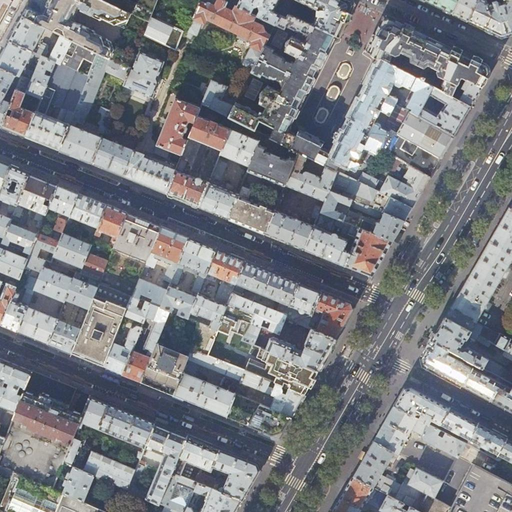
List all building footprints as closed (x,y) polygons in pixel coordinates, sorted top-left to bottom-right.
[(124,29),(131,14),(102,0),(48,0),(43,10),(39,11),(28,6),(25,11),(23,16),(45,27),(61,35),(73,40),(99,53),(110,58),(114,50),(117,44),(95,33),(93,30),(81,24),(81,26),(75,23),(76,22),(75,20),(73,19),(78,10),(79,11),(81,10),(82,10),(87,12),(87,14),(99,19),(102,18),(124,29)] [(102,0),(131,14),(149,23),(152,17),(158,0),(102,0)] [(225,0),(224,0),(217,0),(215,5),(207,1),(205,4),(200,1),(186,36),(189,39),(189,40),(192,41),(194,35),(197,36),(201,28),(203,29),(207,20),(239,34),(238,38),(247,42),(248,38),(253,41),(251,45),(252,45),(245,59),(247,59),(244,65),(253,69),(271,34),(266,32),(264,26),(254,21),(257,15),(254,14),(237,6),(232,3),(228,2),(225,0)] [(240,0),(237,6),(254,14),(261,0),(240,0)] [(261,0),(254,14),(257,15),(276,24),(281,14),(288,17),(290,13),(293,15),(294,12),(299,2),(299,0),(261,0)] [(299,0),(299,2),(315,9),(316,15),(312,24),(335,35),(339,38),(356,4),(354,0),(299,0)] [(424,0),(439,7),(452,13),(458,0),(424,0)] [(468,21),(478,0),(458,0),(452,13),(455,14),(468,21)] [(478,0),(468,21),(490,31),(502,37),(511,33),(511,0),(501,0),(500,1),(498,0),(494,0),(489,2),(487,0),(478,0)] [(308,18),(294,12),(293,15),(306,21),(308,18)] [(290,125),(293,119),(309,88),(327,52),(335,35),(312,24),(306,21),(293,15),(290,13),(288,17),(281,14),(276,24),(271,34),(253,69),(235,105),(229,117),(234,120),(243,124),(256,130),(260,121),(275,128),(270,137),(299,152),(308,156),(323,164),(329,151),(325,149),(321,147),(324,142),(299,130),(297,135),(293,133),(289,131),(290,128),(290,127),(290,126),(290,125)] [(378,57),(388,62),(393,53),(396,55),(399,54),(400,52),(407,55),(400,68),(434,86),(459,100),(465,90),(462,88),(467,80),(482,87),(490,75),(486,64),(485,62),(432,37),(387,15),(383,17),(366,51),(378,57)] [(45,27),(23,16),(21,20),(9,41),(32,51),(33,51),(45,27)] [(183,31),(152,17),(149,23),(144,35),(176,50),(183,31)] [(62,64),(73,40),(61,35),(50,59),(56,62),(62,64)] [(32,51),(9,41),(4,50),(0,57),(0,67),(21,76),(29,79),(31,73),(23,70),(31,55),(32,51)] [(41,44),(36,53),(46,57),(49,52),(47,50),(49,47),(47,47),(48,45),(43,43),(42,44),(41,44)] [(114,50),(110,58),(120,63),(124,55),(114,50)] [(36,53),(33,51),(32,51),(31,55),(34,56),(40,58),(31,80),(46,86),(50,76),(45,74),(47,69),(52,71),(56,62),(50,59),(46,57),(36,53)] [(131,66),(130,68),(125,81),(123,85),(153,98),(159,83),(157,79),(164,62),(140,52),(136,61),(133,67),(131,66)] [(120,63),(110,58),(99,53),(89,76),(69,124),(74,126),(76,122),(83,124),(88,110),(90,111),(106,71),(125,81),(130,68),(120,63)] [(124,55),(120,63),(130,68),(131,66),(133,67),(136,61),(124,55)] [(400,68),(388,62),(378,57),(378,58),(369,77),(354,106),(349,115),(334,145),(333,148),(332,148),(331,149),(330,149),(329,150),(329,151),(323,164),(326,165),(338,171),(358,181),(366,168),(379,147),(393,155),(430,177),(438,163),(441,158),(385,126),(396,104),(399,99),(393,96),(395,91),(391,89),(394,81),(395,83),(411,101),(406,109),(418,115),(434,86),(400,68)] [(52,71),(50,76),(46,86),(41,99),(26,137),(37,141),(59,150),(69,124),(89,76),(62,64),(56,62),(52,71)] [(21,76),(0,67),(0,126),(1,127),(12,100),(9,99),(8,102),(2,100),(14,77),(17,78),(11,94),(14,95),(21,76)] [(21,76),(14,95),(12,100),(1,127),(14,132),(26,137),(41,99),(38,98),(35,105),(34,105),(32,108),(33,110),(32,112),(20,107),(26,93),(31,80),(29,79),(21,76)] [(31,80),(26,93),(38,98),(41,99),(46,86),(31,80)] [(202,103),(203,104),(220,112),(229,117),(235,105),(223,100),(228,87),(212,80),(202,103)] [(481,90),(482,87),(467,80),(462,88),(465,90),(459,100),(471,107),(481,90)] [(418,115),(435,126),(438,121),(443,124),(440,128),(454,136),(461,125),(471,107),(459,100),(434,86),(418,115)] [(182,155),(189,137),(198,115),(201,108),(176,98),(154,152),(167,158),(170,150),(182,155)] [(220,112),(203,104),(201,108),(218,116),(220,112)] [(406,109),(396,104),(385,126),(441,158),(454,136),(440,128),(435,126),(418,115),(406,109)] [(98,132),(104,134),(106,127),(112,113),(101,108),(98,114),(102,116),(98,125),(101,126),(98,132)] [(231,129),(198,115),(189,137),(212,146),(222,150),(231,129)] [(240,132),(243,124),(234,120),(231,129),(222,150),(220,155),(249,167),(259,144),(260,140),(240,132)] [(74,126),(69,124),(59,150),(75,157),(92,163),(102,138),(74,126)] [(106,127),(104,134),(102,138),(92,163),(110,171),(130,179),(140,153),(104,138),(108,128),(106,127)] [(268,148),(259,144),(249,167),(248,170),(285,185),(296,159),(290,157),(286,159),(267,151),(268,148)] [(220,155),(222,150),(212,146),(207,160),(205,159),(197,177),(199,177),(200,177),(201,178),(202,179),(203,180),(203,181),(208,183),(209,182),(218,160),(220,155)] [(301,173),(308,156),(299,152),(296,159),(285,185),(326,201),(330,191),(338,171),(326,165),(322,177),(309,172),(308,171),(306,172),(305,173),(304,174),(303,174),(301,173)] [(177,168),(140,153),(130,179),(147,186),(166,193),(177,168)] [(422,191),(430,177),(393,155),(385,169),(393,174),(397,175),(403,179),(402,182),(389,175),(384,183),(367,174),(369,169),(366,168),(358,181),(412,208),(422,191)] [(181,158),(177,168),(166,193),(183,200),(199,207),(208,183),(203,181),(203,180),(202,179),(201,178),(200,177),(199,177),(197,177),(197,178),(196,179),(184,174),(189,162),(181,158)] [(228,163),(218,160),(209,182),(219,187),(228,163)] [(0,161),(0,189),(1,190),(10,166),(0,161)] [(20,169),(10,166),(1,190),(0,192),(0,198),(10,203),(11,204),(11,203),(17,205),(18,203),(30,173),(20,169)] [(412,208),(358,181),(338,171),(330,191),(405,221),(412,208)] [(47,180),(30,173),(18,203),(25,206),(31,208),(28,214),(31,215),(33,209),(38,211),(35,219),(38,221),(36,227),(40,228),(48,207),(57,184),(47,180)] [(244,181),(241,187),(252,191),(254,185),(244,181)] [(219,187),(209,182),(208,183),(199,207),(225,217),(228,218),(237,196),(238,195),(232,192),(234,187),(234,186),(224,182),(222,188),(219,187)] [(77,192),(57,184),(48,207),(70,216),(79,193),(77,192)] [(252,191),(241,187),(238,195),(237,196),(248,201),(252,191)] [(405,221),(330,191),(326,201),(324,207),(321,212),(393,241),(399,230),(405,221)] [(91,198),(79,193),(70,216),(68,221),(65,229),(68,230),(70,225),(71,226),(74,218),(98,228),(107,205),(91,198)] [(248,201),(237,196),(228,218),(263,232),(266,233),(275,211),(248,201)] [(14,213),(17,205),(11,203),(11,204),(10,203),(8,209),(9,211),(14,213)] [(25,206),(18,203),(17,205),(14,213),(12,219),(18,222),(25,206)] [(321,213),(321,212),(324,207),(318,204),(316,206),(313,215),(314,217),(317,219),(320,212),(321,213)] [(118,209),(107,205),(98,228),(94,239),(98,240),(100,236),(101,236),(103,231),(114,235),(111,245),(114,247),(128,213),(118,209)] [(501,221),(451,307),(476,322),(486,305),(505,271),(511,259),(511,207),(509,206),(509,208),(501,221)] [(275,210),(275,211),(266,233),(271,235),(304,249),(314,226),(298,219),(300,216),(292,212),(290,216),(275,210)] [(320,212),(317,219),(314,226),(332,233),(333,229),(335,229),(336,227),(334,227),(335,225),(343,228),(340,236),(349,240),(351,236),(356,238),(353,245),(346,265),(372,276),(393,241),(321,212),(321,213),(320,212)] [(114,247),(112,251),(145,264),(161,226),(140,218),(135,216),(128,213),(114,247)] [(12,219),(0,214),(0,235),(1,237),(4,238),(10,223),(12,219)] [(65,229),(68,221),(59,218),(54,229),(61,232),(60,234),(62,235),(63,232),(65,229)] [(38,234),(10,223),(4,238),(2,242),(7,244),(9,245),(11,240),(26,246),(24,251),(30,253),(30,254),(38,234)] [(175,232),(161,226),(145,264),(142,273),(146,275),(150,266),(155,268),(160,254),(164,256),(163,258),(165,259),(165,260),(169,262),(170,258),(174,260),(169,266),(163,280),(171,282),(179,263),(189,237),(175,232)] [(332,233),(314,226),(304,249),(341,264),(346,265),(353,245),(348,243),(349,240),(340,236),(338,236),(337,235),(337,234),(335,233),(334,233),(332,233)] [(92,244),(63,232),(62,235),(60,241),(54,256),(82,268),(88,253),(92,244)] [(38,233),(38,234),(30,254),(46,260),(51,262),(54,256),(60,241),(38,233)] [(205,244),(189,237),(179,263),(184,265),(200,271),(198,277),(196,278),(192,290),(196,292),(195,296),(197,297),(198,293),(205,277),(216,248),(205,244)] [(228,253),(216,248),(205,277),(216,282),(218,276),(225,279),(222,283),(215,300),(219,302),(220,301),(227,305),(228,302),(232,292),(245,260),(228,253)] [(28,259),(4,249),(0,260),(0,270),(20,278),(25,265),(28,259)] [(145,264),(112,251),(108,261),(100,282),(100,283),(132,295),(133,296),(140,278),(142,273),(145,264)] [(46,260),(30,254),(30,253),(28,259),(25,265),(41,272),(43,266),(46,260)] [(108,261),(88,253),(82,268),(80,274),(82,275),(86,276),(90,278),(100,282),(108,261)] [(266,268),(245,260),(232,292),(241,296),(244,289),(246,287),(277,300),(274,309),(287,315),(300,282),(266,268)] [(182,271),(184,265),(179,263),(171,282),(169,286),(172,287),(173,283),(177,285),(182,272),(182,271)] [(43,266),(41,272),(38,279),(34,289),(64,302),(65,299),(73,279),(43,266)] [(74,278),(73,279),(65,299),(89,309),(100,283),(100,282),(90,278),(88,283),(84,282),(86,276),(82,275),(80,280),(74,278)] [(0,323),(1,324),(15,292),(18,284),(11,281),(3,301),(1,300),(2,297),(0,296),(0,283),(2,277),(0,276),(0,323)] [(32,295),(34,289),(38,279),(29,276),(24,288),(27,289),(21,303),(28,306),(30,301),(32,295)] [(168,289),(140,278),(133,296),(140,299),(142,294),(153,299),(151,303),(161,307),(168,289)] [(322,291),(310,286),(300,282),(287,315),(286,318),(307,327),(322,291)] [(100,283),(89,309),(81,329),(72,353),(98,364),(103,366),(113,343),(115,335),(117,333),(124,315),(132,295),(100,283)] [(172,287),(169,286),(168,289),(161,307),(170,311),(164,324),(173,328),(176,319),(170,317),(173,312),(172,311),(174,306),(180,308),(178,314),(189,318),(191,312),(197,297),(195,296),(172,287)] [(322,291),(307,327),(311,328),(312,328),(314,322),(320,324),(317,330),(336,339),(354,309),(351,303),(325,292),(322,291)] [(20,294),(15,292),(1,324),(14,329),(18,331),(28,307),(28,306),(21,303),(17,301),(20,294)] [(274,309),(241,296),(232,292),(228,302),(256,313),(252,322),(261,326),(264,318),(272,322),(269,329),(280,333),(286,318),(287,315),(274,309)] [(207,296),(198,293),(197,297),(191,312),(198,315),(198,314),(213,319),(210,327),(217,330),(227,305),(220,301),(219,302),(215,300),(206,297),(207,296)] [(140,299),(133,296),(132,295),(124,315),(144,323),(146,317),(151,303),(146,301),(143,309),(137,307),(140,299)] [(170,311),(161,307),(151,303),(146,317),(157,322),(144,355),(138,352),(140,347),(134,345),(123,373),(132,377),(142,381),(157,343),(164,324),(170,311)] [(58,319),(28,307),(18,331),(35,338),(48,343),(58,319)] [(451,307),(446,317),(471,331),(476,322),(451,307)] [(492,342),(471,331),(446,317),(444,320),(432,340),(453,351),(460,355),(464,357),(464,358),(474,363),(483,368),(489,358),(468,346),(462,347),(461,347),(465,340),(466,340),(469,335),(476,339),(475,340),(489,348),(492,342)] [(81,329),(58,319),(48,343),(60,348),(72,353),(81,329)] [(252,322),(252,323),(242,340),(254,344),(262,326),(261,326),(252,322)] [(476,322),(471,331),(492,342),(505,350),(511,353),(511,341),(509,340),(510,338),(501,333),(500,335),(476,322)] [(218,330),(217,330),(210,327),(200,323),(195,334),(199,335),(197,341),(195,341),(192,348),(192,349),(208,355),(211,347),(218,330)] [(134,345),(135,343),(142,327),(139,326),(137,330),(133,328),(132,329),(125,346),(125,348),(113,343),(103,366),(106,367),(123,373),(134,345)] [(142,327),(135,343),(140,345),(146,329),(142,327)] [(317,330),(312,328),(311,328),(305,345),(306,345),(304,351),(297,348),(295,345),(274,336),(271,338),(266,349),(296,361),(318,370),(325,358),(336,339),(317,330)] [(451,355),(453,351),(432,340),(427,349),(422,357),(424,364),(443,375),(463,385),(472,367),(474,363),(464,358),(464,357),(460,355),(458,359),(451,355)] [(189,356),(157,343),(142,381),(160,389),(174,394),(189,356)] [(232,365),(208,355),(192,349),(189,356),(174,394),(200,405),(228,416),(236,394),(246,371),(232,365)] [(511,353),(505,350),(503,355),(511,360),(511,366),(510,370),(506,379),(511,382),(511,353)] [(0,358),(0,404),(16,411),(24,392),(32,372),(0,358)] [(510,370),(489,358),(483,368),(488,370),(490,371),(493,372),(503,378),(506,379),(510,370)] [(296,361),(286,387),(304,395),(311,382),(318,370),(296,361)] [(483,368),(474,363),(472,367),(481,372),(483,368)] [(489,376),(481,372),(472,367),(463,385),(480,394),(491,400),(501,382),(490,376),(489,376)] [(298,406),(304,395),(286,387),(246,371),(236,394),(292,417),(298,406)] [(36,373),(32,372),(24,392),(16,411),(5,437),(0,449),(0,465),(13,471),(53,488),(64,462),(74,435),(77,429),(82,416),(90,395),(82,392),(76,408),(77,408),(76,413),(68,410),(69,406),(76,389),(66,385),(55,380),(43,375),(43,376),(36,373)] [(493,372),(490,376),(501,382),(503,378),(493,372)] [(511,382),(506,379),(503,378),(501,382),(491,400),(506,408),(509,410),(511,411),(511,387),(509,387),(511,382)] [(400,394),(394,405),(418,417),(428,423),(438,428),(450,406),(432,397),(412,386),(404,388),(400,394)] [(236,394),(228,416),(252,426),(280,437),(292,417),(236,394)] [(116,406),(90,395),(82,416),(77,429),(79,430),(83,421),(105,431),(116,406)] [(418,417),(394,405),(376,436),(374,439),(399,453),(403,445),(403,446),(405,442),(404,442),(408,436),(411,437),(413,434),(410,432),(412,428),(418,417)] [(133,413),(116,406),(105,431),(145,447),(155,422),(133,413)] [(461,412),(450,406),(438,428),(441,429),(446,432),(450,434),(452,430),(461,435),(459,439),(467,443),(478,422),(461,412)] [(423,434),(428,423),(418,417),(412,428),(423,434)] [(169,427),(155,422),(145,447),(164,454),(149,489),(146,497),(159,503),(172,472),(188,435),(169,427)] [(489,428),(478,422),(467,443),(471,445),(479,450),(481,446),(490,450),(488,454),(496,458),(507,437),(489,428)] [(441,429),(438,428),(428,423),(423,434),(422,435),(424,439),(458,457),(465,445),(470,448),(471,445),(467,443),(459,439),(450,434),(446,432),(444,437),(438,434),(441,429)] [(84,439),(74,435),(64,462),(73,466),(84,439)] [(260,470),(258,463),(217,447),(188,435),(172,472),(243,500),(260,470)] [(511,439),(507,437),(496,458),(508,465),(510,459),(511,460),(511,439)] [(393,463),(399,453),(374,439),(353,476),(374,487),(381,474),(387,464),(392,466),(394,464),(393,463)] [(91,450),(83,471),(94,475),(127,489),(136,469),(91,450)] [(138,463),(136,469),(127,489),(146,497),(149,489),(137,484),(143,470),(152,474),(154,467),(146,464),(145,466),(138,463)] [(402,484),(381,474),(374,487),(388,494),(421,511),(511,511),(511,483),(472,463),(450,505),(434,497),(404,481),(402,484)] [(13,471),(0,465),(0,472),(11,477),(13,471)] [(83,471),(73,466),(70,473),(68,471),(66,476),(69,477),(67,480),(65,479),(63,484),(65,485),(63,492),(83,501),(94,475),(83,471)] [(411,467),(404,481),(434,497),(443,481),(417,466),(415,469),(411,467)] [(109,511),(83,501),(63,492),(53,488),(13,471),(11,477),(0,504),(0,511),(109,511)] [(236,511),(243,500),(172,472),(159,503),(165,505),(179,511),(236,511)] [(374,487),(353,476),(343,494),(333,510),(335,511),(359,511),(365,501),(380,509),(388,494),(374,487)] [(421,511),(388,494),(380,509),(386,511),(421,511)]
